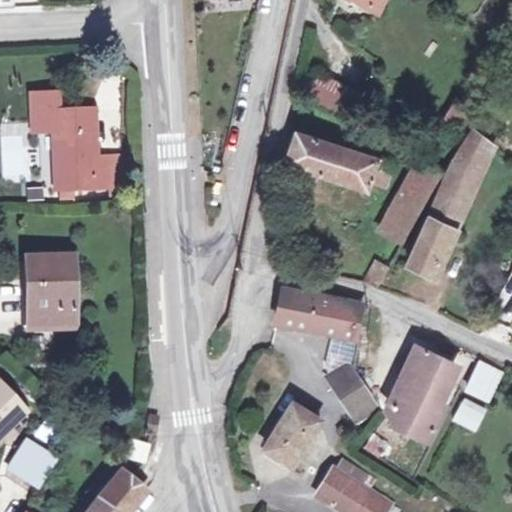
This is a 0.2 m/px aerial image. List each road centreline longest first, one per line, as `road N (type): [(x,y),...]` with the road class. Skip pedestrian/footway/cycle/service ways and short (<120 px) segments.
road 1 (unclassified): [(180,281),(210,272),(228,228),(272,0)]
road 2 (unclassified): [(247,272),(373,295),(511,359)]
road 3 (secondary): [(167,23),(180,281)]
road 4 (secondary): [(180,281),(197,465)]
road 5 (residential): [(167,23),(0,30)]
road 6 (unknown): [(242,322),(285,353),(332,412)]
